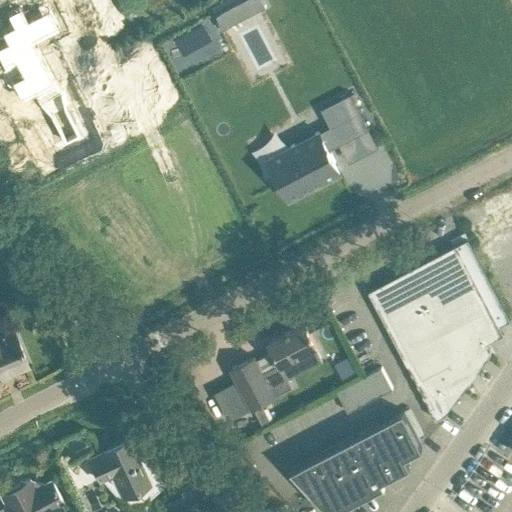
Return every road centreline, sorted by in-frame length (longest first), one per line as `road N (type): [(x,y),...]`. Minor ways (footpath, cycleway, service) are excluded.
road 1 (unclassified): [(119,355),(511,160)]
road 2 (unclassified): [(258,511),(119,355)]
road 3 (unclassified): [(119,355),(0,225)]
road 4 (unclassified): [(421,511),(511,383)]
road 5 (unclassified): [(0,418),(119,355)]
